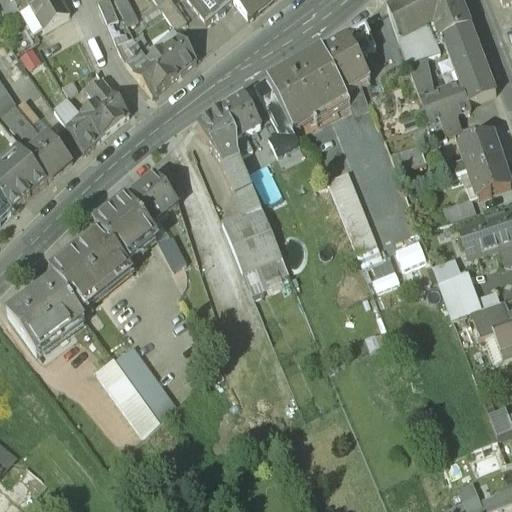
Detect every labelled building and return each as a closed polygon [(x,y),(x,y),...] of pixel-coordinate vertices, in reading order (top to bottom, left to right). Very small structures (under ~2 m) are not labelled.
[(23,0),(10,0),(18,14),(28,8),(27,8),(23,0)] [(57,0),(40,0),(27,8),(28,8),(42,34),(68,19),(57,0)] [(138,24),(125,0),(122,0),(114,5),(127,30),(138,24)] [(150,0),(174,34),(184,27),(167,2),(169,0),(150,0)] [(182,0),(204,27),(213,20),(217,20),(223,16),(223,12),(232,5),(247,24),(277,0),(182,0)] [(413,0),(387,13),(421,105),(431,102),(417,67),(426,63),(423,57),(428,55),(426,51),(436,47),(435,45),(442,42),(448,58),(476,47),(470,31),(457,0),(413,0)] [(179,41),(162,55),(180,78),(196,66),(179,41)] [(370,86),(345,41),(322,55),(338,86),(345,100),(361,91),(370,86)] [(476,47),(448,58),(460,91),(467,109),(468,108),(491,99),(494,98),(476,47)] [(25,58),(32,72),(45,65),(38,51),(25,58)] [(180,78),(162,55),(148,66),(147,66),(166,89),(180,78)] [(322,55),(267,87),(289,130),(310,118),(314,124),(347,104),(338,86),(322,55)] [(141,57),(126,69),(133,78),(147,66),(148,66),(141,57)] [(166,89),(147,66),(133,78),(151,101),(166,89)] [(102,88),(87,100),(94,108),(109,96),(102,88)] [(14,111),(0,89),(0,130),(12,145),(29,131),(14,111)] [(431,102),(421,105),(429,129),(426,130),(433,149),(446,145),(445,141),(476,131),(472,119),(468,108),(467,109),(460,91),(431,102)] [(109,96),(94,108),(113,131),(128,120),(109,96)] [(491,99),(468,108),(472,119),(495,111),(491,99)] [(260,131),(242,100),(221,114),(237,144),(238,144),(260,131)] [(113,131),(94,108),(80,119),(99,143),(113,131)] [(221,114),(198,131),(206,144),(221,166),(238,159),(239,146),(238,144),(237,144),(221,114)] [(99,143),(80,119),(65,132),(82,157),(99,143)] [(49,138),(41,144),(30,131),(29,131),(12,145),(19,154),(46,186),(71,165),(49,138)] [(401,177),(431,168),(420,135),(390,145),(401,177)] [(491,139),(458,150),(465,170),(453,174),(456,182),(467,178),(501,167),(491,139)] [(19,154),(0,170),(0,203),(10,216),(46,186),(19,154)] [(238,159),(221,166),(235,199),(252,192),(238,159)] [(501,167),(467,178),(472,192),(466,194),(470,206),(491,199),(490,198),(509,191),(501,167)] [(335,182),(375,296),(397,289),(357,174),(335,182)] [(178,208),(156,180),(127,203),(149,231),(178,208)] [(252,192),(235,199),(244,220),(261,213),(252,192)] [(0,226),(10,216),(0,203),(0,226)] [(127,203),(94,229),(100,236),(51,275),(56,283),(79,316),(131,274),(125,267),(157,241),(127,203)] [(281,261),(261,213),(244,220),(222,229),(242,277),(281,261)] [(511,219),(501,223),(499,217),(488,221),(490,227),(463,236),(464,238),(462,241),(466,251),(468,252),(472,263),(501,253),(507,268),(511,266),(511,219)] [(428,268),(428,247),(399,248),(399,269),(428,268)] [(79,316),(56,283),(7,318),(35,358),(84,323),(79,316)] [(468,285),(441,296),(451,323),(470,317),(479,314),(475,303),(468,285)] [(495,296),(475,303),(479,314),(499,308),(495,296)] [(479,314),(470,317),(480,346),(497,341),(495,334),(508,329),(501,308),(479,314)] [(511,327),(508,329),(495,334),(497,341),(505,366),(511,363),(511,327)] [(154,422),(113,364),(95,376),(139,438),(154,422)]
